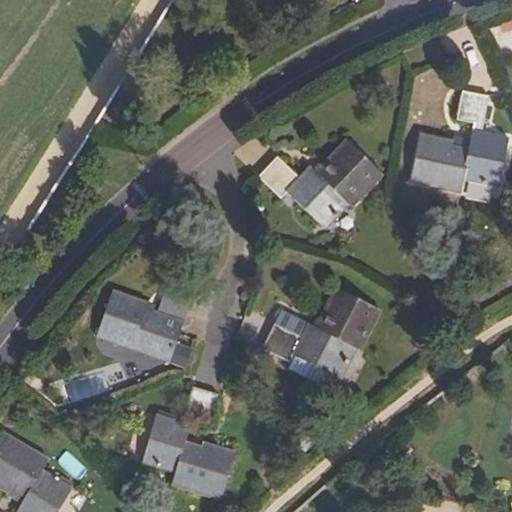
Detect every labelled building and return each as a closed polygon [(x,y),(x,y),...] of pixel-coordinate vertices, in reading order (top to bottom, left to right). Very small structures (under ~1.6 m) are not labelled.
[(488,98),(463,92),(457,120),(474,124),(469,149),(452,145),(452,143),(421,136),(411,182),(462,192),(465,179),(497,186),(507,140),(480,133),(488,98)] [(382,175),(346,140),(326,162),(328,166),(318,176),(309,167),(299,178),(277,158),(258,178),(280,198),(285,193),(321,225),(344,201),(352,208),(382,175)] [(379,311),(336,289),(321,318),(325,320),(320,330),(309,325),(301,339),(275,326),(263,349),(289,362),(293,357),(336,378),(350,348),(359,352),(379,311)] [(146,304),(112,292),(96,338),(169,363),(183,322),(154,312),(152,315),(143,312),(146,304)] [(217,396),(193,389),(181,424),(157,417),(142,464),(174,473),(171,486),(221,500),(235,454),(203,444),(202,448),(185,442),(193,418),(209,423),(217,396)] [(47,462),(4,436),(0,443),(0,489),(8,494),(10,489),(25,498),(16,511),(58,511),(71,491),(41,473),(47,462)] [(66,451),(56,462),(77,480),(86,469),(66,451)]
